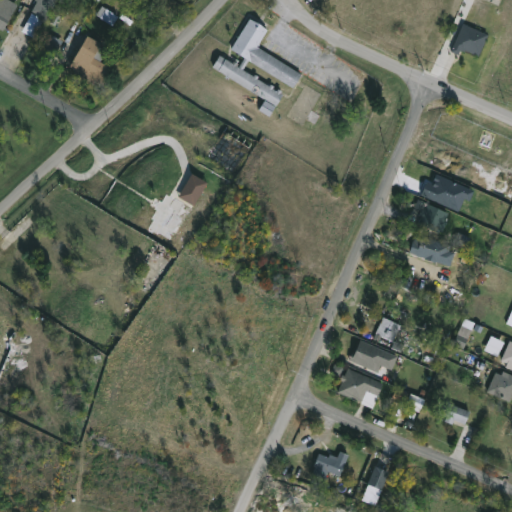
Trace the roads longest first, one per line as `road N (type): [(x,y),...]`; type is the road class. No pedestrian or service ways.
road 1 (residential): [(430,90),(247,511)]
road 2 (residential): [(229,0),(0,222)]
road 3 (residential): [(511,122),(320,37),(284,0)]
road 4 (residential): [(511,492),(298,401)]
